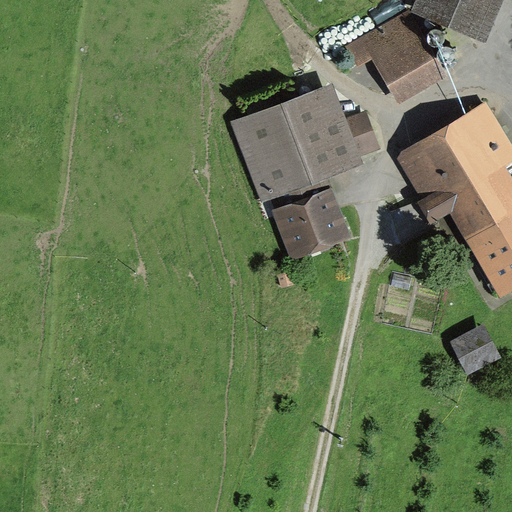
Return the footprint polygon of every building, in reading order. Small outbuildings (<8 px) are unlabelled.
[(486,0),(419,0),(417,6),(474,31),(486,0)] [(373,54),(396,93),(439,68),(408,14),(365,39),(364,37),(349,46),(358,63),(373,54)] [(310,93),(309,88),(303,86),(299,92),(301,96),(307,97),(310,93)] [(277,215),(285,212),(324,197),(318,183),(325,180),(322,172),(352,161),(350,156),(376,146),(363,114),(338,124),(334,114),(323,118),(314,95),(241,123),(277,215)] [(506,282),(511,277),(511,200),(494,170),(511,159),(511,149),(488,109),(404,160),(416,180),(437,167),(448,186),(423,201),(433,217),(458,202),(506,282)] [(338,233),(324,197),(285,212),(299,248),(338,233)] [(278,275),(281,285),(293,281),(289,271),(278,275)] [(462,344),(471,361),(489,351),(481,335),(462,344)]
